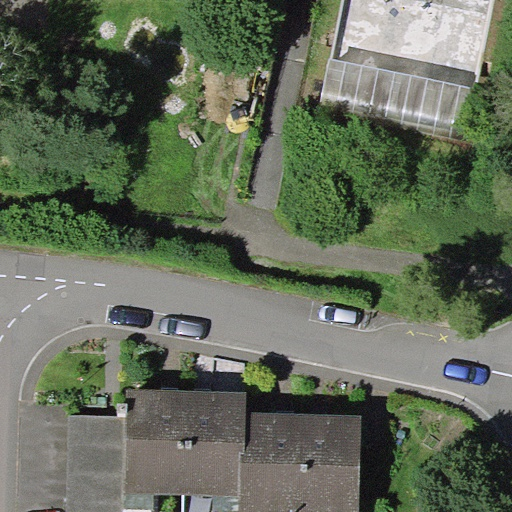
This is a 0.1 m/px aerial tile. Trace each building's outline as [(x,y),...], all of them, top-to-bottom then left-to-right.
[(494,0),(343,0),(321,107),(465,137),(494,0)] [(127,415),(124,509),(155,509),(155,493),(183,493),(185,389),(127,388),(127,415)] [(183,493),(213,494),(212,511),(239,511),(240,495),(241,452),(243,452),(244,411),(244,391),(185,389),(183,493)] [(298,511),(301,412),(284,412),(244,411),(243,452),(241,452),(240,495),(239,511),(298,511)] [(318,412),(301,412),(298,511),(359,511),(361,414),(318,412)] [(123,511),(124,509),(127,415),(69,415),(66,511),(123,511)]
